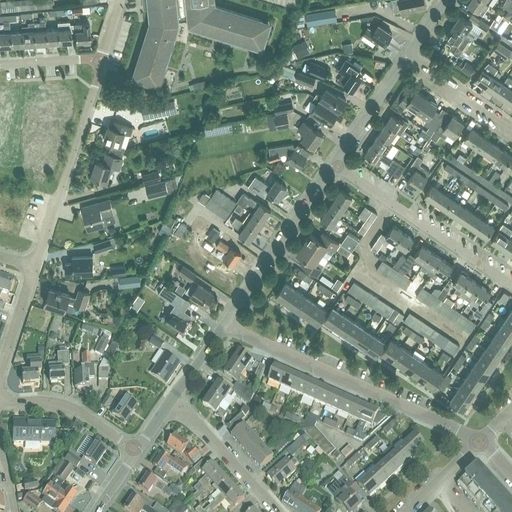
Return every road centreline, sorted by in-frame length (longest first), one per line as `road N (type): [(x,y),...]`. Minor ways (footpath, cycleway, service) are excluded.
road 1 (residential): [(478,442),(224,325)]
road 2 (residential): [(34,269),(102,62)]
road 3 (residential): [(511,281),(332,167)]
road 4 (unclassified): [(224,325),(332,167)]
road 5 (residential): [(273,511),(169,402)]
road 6 (residential): [(0,405),(74,409),(136,451)]
road 7 (unclassified): [(332,167),(407,64)]
road 8 (residential): [(511,135),(407,64)]
